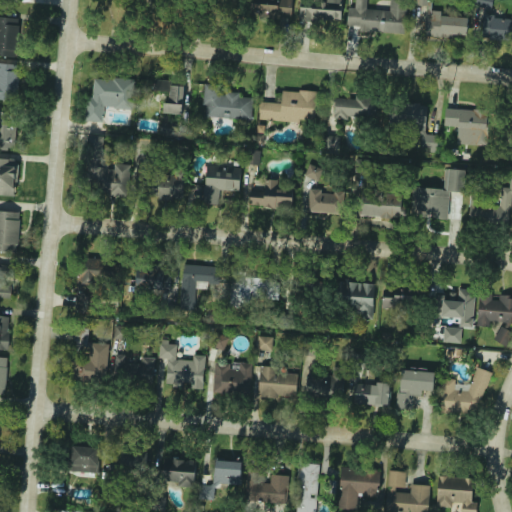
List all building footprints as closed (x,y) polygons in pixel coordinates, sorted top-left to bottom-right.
[(292,18),(291,0),(250,0),(250,17),(292,18)] [(300,0),(299,19),(339,20),(339,0),(300,0)] [(404,31),(405,0),(390,0),(390,10),(366,9),(367,3),(355,2),(354,29),(404,31)] [(468,17),(441,15),(441,11),(431,10),(431,0),(415,0),(415,5),(428,6),(426,35),(467,38),(468,17)] [(492,0),(476,0),(475,6),(492,9),(492,0)] [(511,18),(495,19),(495,14),(482,14),(482,39),(511,39),(511,18)] [(0,97),(2,98),(2,97),(18,97),(19,61),(0,61),(0,97)] [(93,78),(93,98),(86,98),(86,121),(106,121),(106,104),(126,105),(126,79),(93,78)] [(154,90),(169,91),(169,80),(154,79),(154,90)] [(253,97),(239,97),(240,93),(221,92),(221,84),(205,83),(203,116),(251,119),(253,97)] [(182,113),(184,85),(170,85),(169,103),(163,102),(163,112),(182,113)] [(259,118),(315,123),(318,92),(282,89),(281,103),(261,101),(259,118)] [(334,117),(375,118),(376,98),(335,97),(334,117)] [(389,124),(412,125),(411,133),(422,134),(421,151),(436,152),(438,135),(425,134),(427,105),(390,102),(389,124)] [(457,144),(488,145),(489,110),(445,109),(444,125),(457,126),(457,144)] [(186,138),(188,124),(161,121),(159,135),(186,138)] [(0,135),(0,147),(13,148),(14,133),(7,133),(7,124),(0,124),(0,135)] [(105,135),(86,135),(86,182),(95,182),(95,195),(130,195),(130,165),(105,166),(105,135)] [(259,165),(260,150),(250,150),(249,164),(259,165)] [(304,175),(318,181),(322,169),(309,164),(304,175)] [(240,190),(240,168),(205,166),(204,204),(219,204),(220,190),(240,190)] [(448,217),(449,191),(464,192),(465,169),(447,168),(446,188),(413,187),(411,215),(448,217)] [(159,181),(160,199),(184,198),(184,171),(168,172),(168,181),(159,181)] [(251,206),(292,207),(293,189),(278,188),(278,181),(251,181),(251,206)] [(342,213),(342,193),(321,192),(321,189),(309,188),(308,212),(342,213)] [(402,191),(361,190),(360,216),(401,218),(402,191)] [(77,269),(75,306),(86,306),(96,307),(99,272),(106,272),(107,259),(92,258),(92,270),(77,269)] [(161,265),(134,266),(135,294),(171,294),(170,270),(161,270),(161,265)] [(180,310),(197,310),(198,278),(210,279),(210,298),(221,298),(223,266),(182,265),(180,310)] [(250,272),(232,271),(231,302),(280,305),(281,279),(250,278),(250,272)] [(373,313),(374,283),(336,281),(335,312),(373,313)] [(473,328),(475,289),(457,288),(457,294),(433,294),(432,316),(460,317),(459,328),(473,328)] [(382,307),(416,308),(416,289),(382,289),(382,307)] [(477,326),(490,326),(490,320),(511,321),(511,296),(495,296),(495,295),(479,294),(477,326)] [(511,331),(511,330),(499,326),(494,340),(507,345),(511,331)] [(443,342),(461,342),(462,327),(443,327),(443,342)] [(223,350),(229,338),(217,333),(212,345),(223,350)] [(272,336),(258,336),(257,349),(272,349),(272,336)] [(205,355),(193,354),(192,360),(176,359),(177,342),(160,341),(160,358),(167,358),(166,383),(191,384),(191,388),(203,388),(205,355)] [(108,343),(89,343),(89,360),(74,360),(74,380),(108,380),(108,343)] [(155,357),(142,357),(142,363),(122,363),(122,378),(144,379),(144,375),(154,375),(155,357)] [(213,393),(251,393),(252,362),(239,362),(239,369),(229,369),(229,363),(214,362),(213,393)] [(276,366),(259,365),(258,396),(296,398),(297,373),(276,372),(276,366)] [(441,412),(462,412),(467,413),(478,413),(490,371),(476,367),(470,387),(456,383),(456,378),(441,379),(441,412)] [(433,390),(434,371),(399,370),(398,408),(413,409),(413,396),(421,396),(422,390),(433,390)] [(343,374),(302,375),(302,396),(344,396),(343,374)] [(354,382),(353,403),(390,404),(391,384),(354,382)] [(102,471),(103,446),(72,446),(72,458),(64,458),(64,471),(102,471)] [(149,471),(148,452),(121,453),(121,472),(149,471)] [(164,459),(163,481),(177,482),(177,486),(195,486),(195,460),(164,459)] [(206,473),(215,473),(215,483),(241,484),(242,461),(206,460),(206,473)] [(338,508),(358,510),(359,497),(371,498),(371,499),(378,500),(380,470),(341,467),(338,508)] [(428,511),(430,485),(410,484),(410,492),(396,491),(396,487),(405,487),(406,471),(388,470),(386,511),(428,511)] [(288,475),(267,474),(267,472),(248,471),(247,501),(287,502),(288,475)] [(315,511),(318,473),(299,472),(297,511),(315,511)] [(437,506),(452,507),(452,502),(462,502),(461,511),(476,511),(477,502),(472,502),(473,478),(438,476),(437,506)]
